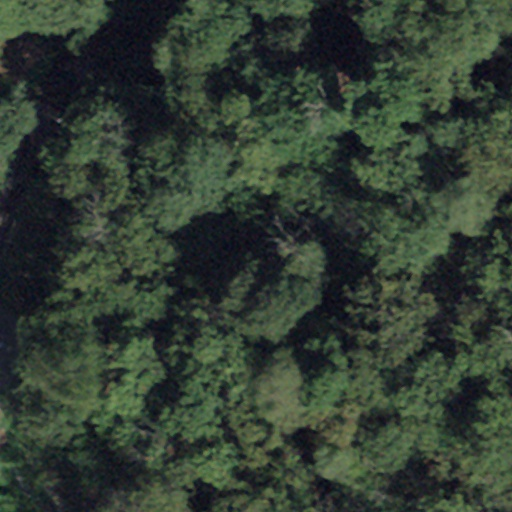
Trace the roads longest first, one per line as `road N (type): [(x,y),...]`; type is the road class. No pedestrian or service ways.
road 1 (track): [(28,431),(91,156)]
road 2 (track): [(0,369),(69,511)]
